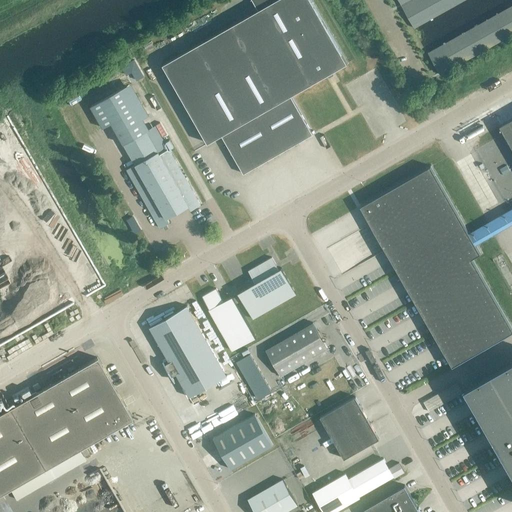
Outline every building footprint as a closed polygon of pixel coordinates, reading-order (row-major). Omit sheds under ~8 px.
[(252,0),(258,10),(163,64),(207,143),(221,135),(243,173),(312,134),(290,95),(347,63),(310,0),(252,0)] [(398,0),(414,28),(463,0),(398,0)] [(440,75),(511,34),(511,5),(428,53),(440,75)] [(389,98),(394,96),(387,80),(381,83),(389,98)] [(111,123),(135,165),(126,170),(159,228),(162,226),(163,228),(165,227),(164,225),(169,223),(166,217),(188,205),(191,210),(200,205),(155,125),(149,129),(143,118),(149,115),(131,83),(90,107),(103,128),(111,123)] [(511,118),(500,126),(511,146),(511,118)] [(480,253),(430,166),(379,195),(360,206),(452,366),(511,331),(511,329),(471,258),(480,253)] [(238,292),(242,300),(252,319),(296,294),(281,267),(278,269),(272,257),(248,271),(255,283),(238,292)] [(215,289),(202,296),(201,296),(209,309),(208,310),(232,351),(255,338),(231,296),(222,301),(215,289)] [(189,397),(227,375),(187,305),(149,327),(169,362),(165,364),(171,376),(176,373),(189,397)] [(289,336),(304,362),(328,349),(313,322),(289,336)] [(304,362),(289,336),(265,349),(281,376),(304,362)] [(218,348),(225,364),(230,362),(223,346),(218,348)] [(250,353),(237,361),(259,398),(271,391),(250,353)] [(0,493),(131,418),(96,358),(0,413),(0,493)] [(511,360),(464,389),(511,471),(511,360)] [(226,387),(242,379),(239,373),(223,381),(226,387)] [(273,377),(266,380),(271,390),(278,386),(273,377)] [(457,383),(436,395),(441,404),(463,392),(457,383)] [(355,396),(320,416),(344,458),(379,438),(355,396)] [(231,469),(273,445),(255,414),(213,438),(231,469)] [(196,419),(187,423),(193,437),(202,432),(196,419)] [(383,458),(348,478),(346,473),(312,493),(323,511),(335,511),(360,498),(358,496),(393,475),(395,478),(405,472),(399,462),(389,468),(383,458)] [(284,511),(298,504),(283,478),(248,498),(255,511),(284,511)] [(420,511),(405,485),(364,508),(365,511),(420,511)]
